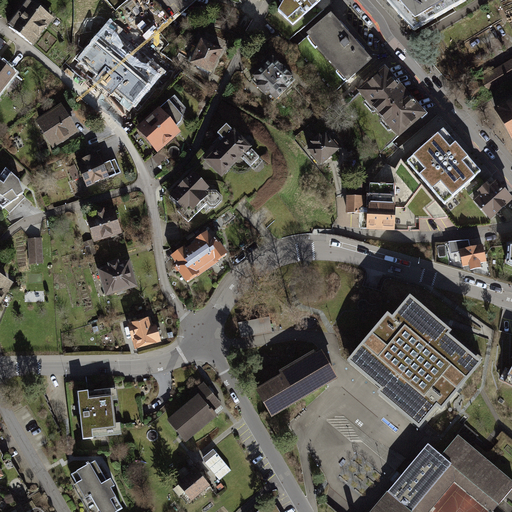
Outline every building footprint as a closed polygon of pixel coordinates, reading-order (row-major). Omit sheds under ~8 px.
[(54,19),(28,0),(10,24),(36,43),(54,19)] [(156,0),(173,19),(194,0),(156,0)] [(285,0),(278,13),(292,29),(323,0),(285,0)] [(389,0),(386,2),(414,33),(469,0),(389,0)] [(330,16),(307,37),(347,83),(371,63),(330,16)] [(225,51),(202,40),(191,64),(213,75),(225,51)] [(295,82),(272,59),(252,78),(259,85),(255,88),(264,97),(269,93),(276,101),(295,82)] [(511,62),(482,79),(494,100),(511,89),(511,62)] [(0,95),(16,76),(0,63),(0,95)] [(385,71),(361,93),(399,136),(423,115),(385,71)] [(511,98),(496,108),(511,135),(511,98)] [(54,149),(80,133),(63,105),(36,121),(54,149)] [(160,109),(136,128),(158,154),(182,133),(160,109)] [(261,157),(235,131),(205,161),(223,179),(244,159),(251,166),(261,157)] [(446,133),(408,164),(444,207),(482,176),(446,133)] [(340,152),(326,136),(321,139),(319,136),(310,144),(313,147),(307,152),(320,168),(340,152)] [(82,163),(77,165),(86,188),(109,178),(99,156),(93,158),(92,156),(81,161),(82,163)] [(6,169),(0,177),(0,206),(3,208),(24,194),(18,181),(6,169)] [(188,222),(215,197),(193,173),(165,199),(188,222)] [(473,203),(490,222),(511,203),(511,199),(497,183),(490,189),(487,185),(477,193),(480,196),(473,203)] [(368,215),(368,231),(393,232),(393,231),(394,208),(394,185),(369,184),(368,210),(368,211),(368,215)] [(364,198),(346,197),(345,215),(360,215),(360,210),(364,210),(364,198)] [(100,247),(125,240),(117,212),(89,220),(94,241),(84,244),(88,261),(103,257),(100,247)] [(191,287),(230,260),(211,234),(173,261),(191,287)] [(43,264),(42,239),(28,239),(29,265),(43,264)] [(480,265),(486,263),(483,247),(471,250),(460,252),(463,267),(469,266),(470,272),(481,269),(480,265)] [(106,303),(139,292),(129,261),(96,272),(106,303)] [(0,306),(15,284),(0,274),(0,306)] [(386,317),(349,361),(381,389),(377,393),(418,428),(436,406),(441,410),(477,367),(446,340),(450,336),(408,301),(391,321),(386,317)] [(270,318),(238,324),(241,339),(273,332),(270,318)] [(153,335),(149,319),(132,324),(132,327),(129,328),(132,340),(135,340),(138,351),(164,344),(161,333),(153,335)] [(340,384),(325,357),(260,394),(276,423),(340,384)] [(168,417),(190,445),(220,421),(215,415),(224,407),(208,386),(168,417)] [(119,393),(80,396),(84,444),(123,441),(119,393)] [(428,445),(390,490),(414,510),(412,511),(427,511),(454,480),(491,511),(492,511),(511,488),(511,481),(458,436),(441,456),(428,445)] [(217,448),(203,456),(218,480),(231,472),(217,448)] [(124,511),(98,465),(72,479),(90,511),(124,511)] [(198,467),(179,483),(194,500),(212,484),(198,467)] [(412,511),(414,510),(390,490),(370,511),(412,511)] [(280,511),(274,500),(253,511),(280,511)]
